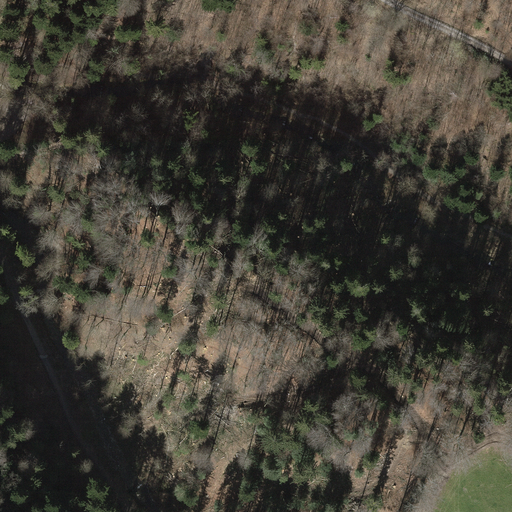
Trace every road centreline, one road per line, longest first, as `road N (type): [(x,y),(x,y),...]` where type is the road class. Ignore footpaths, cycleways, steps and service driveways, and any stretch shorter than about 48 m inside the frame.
road 1 (track): [(127,511),(71,424),(0,251)]
road 2 (track): [(385,0),(511,61)]
road 3 (track): [(511,444),(480,444),(455,455),(413,511)]
